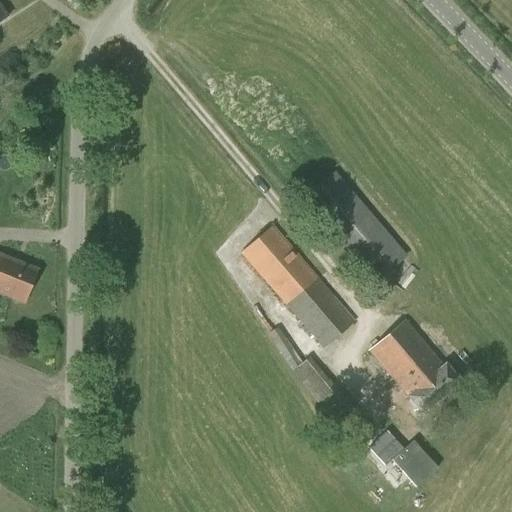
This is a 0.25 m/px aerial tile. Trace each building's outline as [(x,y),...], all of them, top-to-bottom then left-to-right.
[(300,200),(372,286),(407,256),(335,172),(300,200)] [(239,254),(323,349),(355,321),(272,225),(239,254)] [(0,294),(24,304),(37,269),(0,254),(0,294)] [(422,281),(411,268),(382,294),(393,306),(422,281)] [(406,396),(422,414),(460,381),(444,363),(442,364),(405,320),(368,352),(406,396)] [(292,371),(291,372),(354,447),(371,432),(310,357),(300,365),(278,328),(267,335),(292,371)] [(391,459),(416,488),(437,468),(412,441),(403,449),(386,432),(369,447),(385,465),(391,459)]
